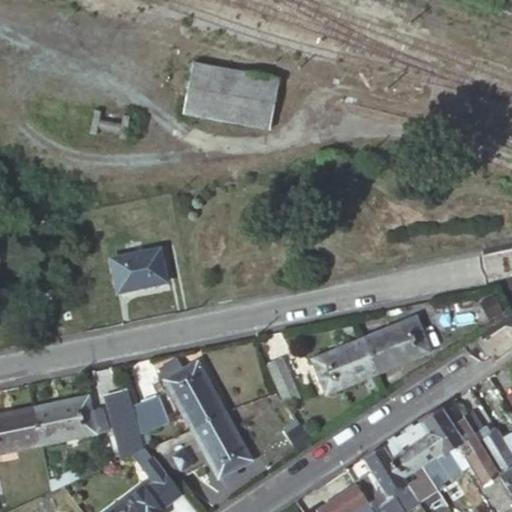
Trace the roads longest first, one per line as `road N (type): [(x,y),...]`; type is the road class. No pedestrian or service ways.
road 1 (residential): [(511,260),(0,367)]
road 2 (tertiary): [(247,511),(511,335)]
